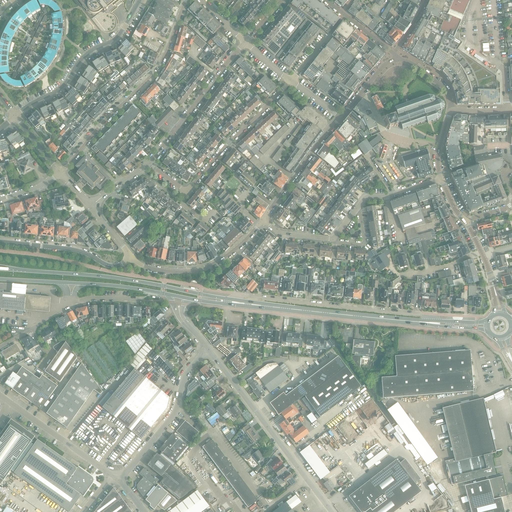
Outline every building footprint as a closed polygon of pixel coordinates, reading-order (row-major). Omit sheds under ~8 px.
[(35,0),(34,0),(30,2),(35,11),(40,9),(35,0)] [(108,8),(107,8),(101,0),(97,0),(97,1),(95,0),(78,0),(85,7),(87,9),(89,11),(92,12),(95,12),(98,12),(100,11),(103,9),(104,11),(108,8)] [(164,0),(153,0),(146,12),(155,18),(167,24),(170,19),(169,18),(172,12),(171,11),(174,5),(164,0)] [(241,0),(243,2),(251,8),(257,14),(261,9),(255,4),(251,0),(241,0)] [(251,0),(255,4),(261,9),(265,4),(259,0),(251,0)] [(328,33),(332,28),(339,17),(317,0),(291,0),(289,3),(306,17),(328,33)] [(347,11),(355,17),(362,9),(358,6),(357,7),(354,5),(358,0),(357,0),(354,0),(352,4),(352,5),(347,11)] [(388,0),(390,1),(384,12),(388,14),(389,12),(391,9),(396,1),(395,0),(388,0)] [(429,0),(427,5),(436,9),(440,11),(447,14),(451,16),(453,17),(461,20),(461,18),(463,15),(463,16),(469,1),(469,0),(429,0)] [(56,5),(51,1),(48,6),(47,6),(45,10),(48,11),(49,7),(53,9),(55,12),(61,11),(56,5)] [(31,14),(35,11),(30,2),(25,6),(31,14)] [(187,10),(191,13),(199,5),(195,2),(187,10)] [(236,3),(232,8),(237,12),(241,7),(240,6),(239,6),(236,3)] [(411,3),(407,11),(406,11),(415,16),(415,15),(419,7),(418,6),(418,7),(411,3)] [(283,11),(300,25),(306,17),(290,4),(283,11)] [(191,13),(195,17),(202,9),(199,5),(191,13)] [(427,5),(424,12),(431,15),(444,21),(450,23),(450,22),(451,20),(453,17),(451,16),(447,14),(440,11),(436,9),(427,5)] [(27,17),(31,14),(25,6),(21,10),(27,17)] [(355,17),(367,27),(372,20),(371,19),(369,17),(363,13),(365,10),(367,8),(364,6),(362,9),(355,17)] [(229,11),(228,13),(231,15),(234,17),(239,22),(245,27),(249,23),(240,15),(239,14),(240,14),(237,12),(232,8),(229,11)] [(248,12),(247,13),(253,18),(257,14),(251,8),(248,12)] [(214,20),(202,9),(195,17),(207,28),(214,20)] [(395,12),(391,9),(389,12),(391,14),(398,22),(407,28),(409,25),(410,24),(411,24),(400,18),(397,14),(399,12),(396,10),(395,12)] [(401,16),(400,18),(411,24),(411,23),(410,23),(415,16),(406,11),(407,11),(403,9),(400,15),(401,16)] [(24,21),(27,17),(21,10),(16,14),(24,21)] [(244,10),(240,15),(249,23),(253,18),(247,13),(244,10)] [(298,23),(283,11),(280,16),(294,28),(298,23)] [(152,22),(155,18),(146,12),(135,30),(135,31),(133,34),(137,36),(139,33),(145,36),(149,30),(148,29),(149,27),(152,28),(154,26),(151,24),(152,22)] [(384,20),(390,25),(393,27),(403,34),(407,28),(398,22),(391,14),(389,12),(388,14),(384,20)] [(419,22),(412,35),(419,39),(425,29),(431,32),(437,35),(442,37),(443,35),(444,32),(440,30),(444,21),(431,15),(424,12),(421,19),(419,22)] [(20,24),(24,21),(16,14),(12,18),(20,24)] [(276,21),(290,33),(294,28),(280,16),(276,21)] [(444,21),(440,30),(444,32),(454,37),(461,20),(453,17),(451,20),(450,22),(450,23),(444,21)] [(17,29),(20,24),(12,18),(9,23),(17,29)] [(372,31),(373,31),(377,25),(379,22),(374,18),(372,20),(367,27),(372,31)] [(276,57),(278,58),(308,20),(306,19),(276,57)] [(217,23),(214,20),(207,28),(210,31),(217,23)] [(272,25),(286,37),(290,33),(276,21),(272,25)] [(332,35),(333,37),(343,46),(356,31),(354,29),(355,29),(350,26),(348,25),(349,24),(345,21),(344,22),(343,21),(332,35)] [(164,37),(169,28),(161,22),(161,23),(159,22),(155,30),(156,30),(155,32),(164,37)] [(15,33),(17,29),(9,23),(6,28),(15,33)] [(220,26),(217,23),(210,31),(213,34),(220,26)] [(311,23),(308,27),(317,34),(320,30),(311,23)] [(378,26),(381,28),(387,34),(386,35),(390,38),(395,43),(399,39),(387,29),(380,23),(378,26)] [(268,30),(282,42),(286,37),(272,25),(268,30)] [(378,26),(377,25),(373,31),(377,34),(381,28),(378,26)] [(390,25),(387,29),(399,39),(401,36),(403,34),(393,27),(390,25)] [(181,26),(178,37),(185,38),(188,38),(190,30),(187,29),(188,28),(181,26)] [(308,27),(305,31),(313,38),(317,34),(308,27)] [(13,37),(15,33),(6,28),(3,33),(13,37)] [(377,34),(387,43),(392,47),(395,43),(390,38),(386,35),(387,34),(381,28),(377,34)] [(410,53),(417,58),(431,32),(425,29),(419,39),(417,43),(410,53)] [(264,34),(279,46),(282,42),(268,30),(264,34)] [(305,31),(296,42),(305,49),(313,38),(305,31)] [(361,35),(356,31),(343,46),(347,50),(354,43),(361,35)] [(417,58),(422,61),(423,62),(431,46),(431,47),(437,35),(431,32),(417,58)] [(440,43),(430,65),(442,73),(443,75),(445,76),(446,78),(450,84),(451,86),(452,88),(452,89),(455,96),(456,105),(461,105),(461,104),(468,104),(474,104),(474,105),(479,105),(479,89),(499,89),(499,83),(496,81),(496,77),(490,73),(457,49),(459,47),(462,43),(454,37),(444,32),(443,35),(442,37),(440,42),(440,43)] [(11,42),(13,37),(3,33),(1,39),(11,42)] [(213,41),(216,44),(221,38),(217,34),(213,38),(212,37),(207,43),(210,45),(213,41)] [(275,46),(276,44),(264,34),(260,39),(261,40),(271,48),(273,45),(275,46)] [(368,40),(361,35),(354,43),(361,49),(368,40)] [(412,35),(403,49),(410,53),(417,43),(419,39),(412,35)] [(431,46),(423,62),(429,66),(430,65),(440,43),(440,42),(442,37),(437,35),(431,47),(431,46)] [(370,71),(355,58),(347,50),(343,46),(333,37),(326,47),(350,65),(347,69),(352,73),(362,81),(370,71)] [(214,52),(216,53),(226,43),(221,38),(216,44),(219,46),(218,47),(219,47),(214,52)] [(13,43),(11,42),(1,39),(0,42),(0,44),(12,48),(13,43)] [(59,48),(61,42),(51,39),(50,44),(59,48)] [(121,44),(122,45),(129,52),(130,52),(133,49),(125,40),(121,44)] [(281,48),(279,46),(276,44),(275,46),(273,45),(271,48),(261,40),(261,41),(261,42),(261,43),(262,44),(275,56),(281,48)] [(372,43),(368,40),(361,49),(367,55),(369,53),(375,46),(372,43)] [(297,59),(305,49),(296,42),(288,52),(297,59)] [(230,47),(226,43),(216,53),(218,55),(221,51),(220,51),(222,49),(225,52),(230,47)] [(374,67),(379,61),(369,53),(367,55),(361,49),(354,43),(347,50),(355,58),(356,57),(357,57),(359,55),(360,55),(374,67)] [(12,48),(0,44),(0,50),(8,52),(11,52),(12,48)] [(50,44),(48,49),(57,53),(59,48),(50,44)] [(131,54),(130,52),(129,52),(122,45),(118,49),(127,58),(131,54)] [(384,53),(375,46),(369,53),(379,61),(384,55),(384,53)] [(330,57),(336,61),(339,64),(336,67),(339,69),(333,76),(337,80),(353,92),(361,81),(362,81),(352,73),(347,69),(350,65),(326,47),(321,53),(314,62),(322,68),(330,57)] [(54,58),(57,53),(48,49),(45,53),(54,58)] [(116,50),(111,52),(115,62),(116,64),(121,61),(116,50)] [(110,64),(115,62),(111,52),(110,51),(105,53),(110,64)] [(151,51),(148,56),(149,56),(158,61),(160,56),(151,51)] [(207,57),(210,59),(216,63),(220,59),(211,52),(207,57)] [(288,52),(285,57),(293,64),(297,59),(288,52)] [(51,63),(54,58),(45,53),(43,58),(51,63)] [(172,54),(170,58),(180,64),(183,59),(172,54)] [(370,71),(374,67),(360,55),(359,55),(357,57),(356,57),(355,58),(370,71)] [(158,61),(149,56),(147,61),(148,61),(147,62),(148,63),(155,66),(158,61)] [(102,57),(98,60),(97,60),(103,69),(104,70),(109,67),(102,57)] [(138,57),(136,59),(131,64),(133,66),(141,58),(138,57)] [(236,63),(239,66),(245,61),(241,57),(232,66),(233,68),(236,65),(236,64),(236,63)] [(290,68),(293,64),(285,57),(281,61),(290,68)] [(48,68),(51,63),(43,58),(40,62),(48,68)] [(99,72),(103,69),(97,60),(98,60),(97,58),(92,62),(99,72)] [(179,67),(180,64),(170,58),(167,63),(176,67),(178,68),(178,67),(179,67)] [(212,68),(216,63),(210,59),(206,64),(212,68)] [(238,72),(239,73),(248,64),(245,61),(239,66),(242,69),(241,69),(238,72)] [(44,73),(48,68),(40,62),(37,66),(44,73)] [(302,76),(316,87),(318,84),(318,83),(322,78),(335,89),(337,90),(338,91),(348,99),(353,92),(337,80),(333,76),(322,68),(314,62),(302,76)] [(176,68),(176,67),(167,63),(165,67),(171,71),(173,73),(176,68)] [(138,70),(138,71),(143,77),(151,70),(146,64),(142,67),(141,66),(137,69),(138,70)] [(244,70),(247,73),(252,68),(248,64),(239,73),(241,75),(243,73),(242,72),(244,70)] [(40,77),(44,73),(37,66),(33,69),(40,77)] [(84,70),(85,71),(86,71),(94,78),(94,77),(97,73),(87,66),(84,70)] [(201,67),(197,72),(203,77),(205,74),(206,75),(208,72),(207,72),(207,71),(205,70),(206,69),(202,66),(201,67)] [(244,80),(246,82),(256,71),(252,68),(247,73),(249,75),(245,79),(244,80)] [(35,81),(40,77),(33,69),(29,72),(35,81)] [(164,69),(161,73),(167,77),(169,79),(172,75),(170,73),(164,69)] [(136,70),(132,73),(139,80),(143,77),(138,71),(136,70)] [(96,79),(94,77),(94,78),(86,71),(85,71),(82,76),(92,83),(96,79)] [(260,75),(256,71),(246,82),(247,83),(252,78),(254,81),(260,75)] [(30,84),(35,81),(29,72),(25,75),(30,84)] [(197,72),(194,76),(200,81),(203,77),(197,72)] [(231,72),(227,77),(233,82),(235,83),(238,86),(239,84),(236,81),(238,78),(231,72)] [(132,73),(129,76),(135,84),(139,80),(132,73)] [(169,79),(167,77),(161,73),(158,77),(164,81),(166,79),(166,80),(168,81),(170,79),(169,79)] [(0,76),(4,81),(10,85),(12,80),(13,80),(15,77),(13,75),(11,80),(8,77),(6,74),(0,75),(0,76)] [(25,87),(30,84),(25,75),(20,78),(25,87)] [(257,84),(261,88),(268,80),(263,75),(252,86),(253,88),(257,84)] [(135,84),(129,76),(128,76),(124,79),(131,87),(135,84)] [(188,79),(190,81),(196,86),(200,81),(194,76),(191,79),(189,78),(186,76),(185,77),(188,79)] [(76,82),(78,83),(78,82),(86,88),(89,84),(79,77),(76,82)] [(164,81),(158,77),(155,82),(163,87),(166,82),(164,81)] [(224,81),(223,82),(229,87),(233,82),(227,77),(225,79),(223,81),(224,81)] [(316,87),(332,98),(342,106),(348,99),(338,91),(335,89),(322,78),(318,83),(318,84),(316,87)] [(261,88),(264,91),(272,84),(268,80),(261,88)] [(190,81),(186,86),(193,91),(196,86),(190,81)] [(88,89),(86,88),(78,82),(78,83),(75,87),(85,94),(88,89)] [(121,82),(117,86),(123,93),(128,90),(121,82)] [(223,82),(220,87),(226,91),(228,93),(231,95),(232,93),(230,91),(228,89),(229,87),(223,82)] [(154,84),(150,88),(156,94),(158,92),(161,95),(163,93),(154,84)] [(269,96),(277,88),(272,84),(264,91),(269,96)] [(183,90),(183,91),(189,95),(193,91),(186,86),(185,88),(182,86),(182,87),(179,85),(178,87),(180,89),(181,89),(183,90)] [(113,89),(119,97),(123,93),(117,86),(113,89)] [(230,97),(231,95),(228,93),(226,91),(220,87),(216,91),(222,96),(224,93),(227,95),(230,97)] [(67,92),(69,93),(76,100),(80,97),(72,88),(67,92)] [(159,96),(156,94),(150,88),(146,91),(154,99),(156,100),(156,99),(159,96)] [(113,89),(109,93),(115,100),(119,97),(113,89)] [(499,89),(479,89),(479,105),(499,105),(499,89)] [(154,102),(156,100),(154,99),(146,91),(143,95),(150,101),(151,99),(152,100),(154,102)] [(183,91),(179,95),(185,100),(189,95),(183,91)] [(219,101),(221,103),(224,105),(225,103),(223,101),(223,100),(222,99),(223,97),(222,96),(216,91),(212,96),(219,101)] [(175,100),(182,105),(185,100),(179,95),(174,92),(173,93),(178,97),(175,100)] [(77,102),(76,100),(69,93),(65,97),(73,106),(77,102)] [(111,104),(115,100),(109,93),(105,96),(111,104)] [(413,101),(408,102),(407,99),(404,101),(405,104),(400,105),(399,105),(395,107),(395,106),(394,107),(397,115),(394,116),(394,115),(386,118),(385,118),(384,119),(384,120),(385,120),(387,126),(387,127),(387,128),(387,127),(387,128),(388,128),(389,128),(389,127),(393,126),(395,127),(396,127),(396,125),(397,125),(396,124),(400,123),(402,128),(401,128),(401,129),(402,129),(403,130),(403,129),(407,127),(408,128),(408,127),(412,126),(413,126),(412,125),(416,124),(416,125),(417,125),(417,124),(420,123),(421,123),(422,123),(421,122),(427,120),(427,121),(426,122),(427,122),(427,123),(428,123),(428,122),(432,121),(433,121),(433,120),(437,119),(437,120),(438,119),(437,119),(440,115),(439,111),(437,111),(437,110),(440,109),(440,110),(441,110),(441,109),(443,108),(443,107),(443,105),(444,105),(443,105),(443,103),(443,102),(442,102),(441,101),(441,100),(440,100),(440,101),(438,101),(438,100),(437,100),(437,101),(434,102),(435,100),(433,96),(429,95),(428,94),(428,95),(424,97),(424,96),(423,96),(424,97),(420,98),(419,97),(419,98),(419,99),(414,100),(413,99),(412,100),(413,101)] [(152,103),(150,101),(143,95),(140,98),(141,99),(139,101),(147,108),(152,103)] [(162,99),(165,103),(169,106),(174,111),(178,106),(166,95),(164,97),(162,99)] [(248,96),(247,98),(256,108),(260,104),(259,102),(261,100),(257,95),(254,97),(255,98),(252,101),(248,96)] [(381,109),(383,107),(377,95),(372,98),(379,112),(382,111),(381,109)] [(212,96),(209,101),(215,106),(219,101),(212,96)] [(287,121),(298,109),(284,96),(277,103),(289,115),(285,119),(287,121)] [(103,97),(99,101),(106,109),(110,104),(103,97)] [(63,98),(58,101),(63,110),(64,112),(69,109),(63,98)] [(249,104),(246,106),(251,112),(256,108),(247,98),(245,99),(249,104)] [(58,113),(63,110),(58,101),(57,99),(52,102),(58,113)] [(368,130),(375,127),(376,131),(379,129),(370,110),(369,105),(362,99),(360,101),(353,110),(363,118),(368,129),(368,130)] [(99,101),(95,105),(102,112),(106,109),(99,101)] [(209,101),(205,106),(211,110),(214,112),(215,110),(213,108),(215,106),(209,101)] [(238,103),(237,105),(247,116),(251,112),(246,106),(244,108),(242,106),(241,106),(238,103)] [(51,105),(46,107),(50,117),(51,119),(56,116),(51,105)] [(91,110),(92,110),(98,116),(102,112),(95,105),(91,108),(92,109),(91,110)] [(240,112),(237,114),(242,120),(247,116),(237,105),(235,106),(238,109),(238,110),(240,112)] [(45,106),(40,108),(45,119),(50,117),(46,107),(45,106)] [(126,112),(126,113),(134,121),(137,117),(141,112),(138,109),(137,110),(133,107),(132,106),(128,110),(130,111),(127,114),(126,112)] [(214,112),(211,110),(205,106),(201,110),(208,115),(210,117),(214,112)] [(309,122),(311,123),(323,132),(328,125),(327,121),(309,107),(305,108),(301,112),(299,110),(289,120),(288,122),(290,124),(298,116),(303,120),(301,124),(303,126),(306,122),(308,124),(309,122)] [(95,120),(98,116),(92,110),(88,114),(95,120)] [(31,114),(32,116),(39,124),(43,120),(36,111),(31,114)] [(352,111),(348,117),(356,123),(357,125),(358,125),(364,130),(366,128),(362,120),(358,117),(352,111)] [(231,112),(229,114),(238,124),(242,120),(237,114),(235,116),(233,114),(233,115),(231,112)] [(273,112),(268,116),(277,126),(279,124),(275,120),(278,117),(273,112)] [(119,119),(128,127),(131,124),(131,123),(133,120),(134,121),(126,113),(122,116),(123,117),(121,120),(119,119)] [(83,118),(84,120),(90,125),(94,121),(86,114),(83,118)] [(199,114),(195,118),(201,123),(205,118),(199,114)] [(231,120),(228,122),(233,128),(238,124),(229,114),(227,115),(229,117),(229,118),(231,120)] [(450,126),(454,127),(452,133),(454,134),(459,134),(462,134),(463,134),(463,132),(468,133),(468,124),(466,122),(467,116),(457,115),(453,117),(453,119),(452,120),(450,126)] [(40,125),(39,124),(32,116),(28,119),(36,129),(40,125)] [(276,127),(277,126),(268,116),(264,120),(269,125),(272,123),(276,127)] [(468,116),(467,121),(469,121),(469,126),(471,126),(470,143),(476,144),(477,125),(480,125),(480,128),(485,128),(484,116),(474,117),(474,116),(468,116)] [(348,117),(345,120),(358,132),(359,133),(363,138),(366,136),(363,133),(362,131),(358,127),(357,127),(354,125),(356,123),(348,117)] [(79,122),(76,120),(74,118),(70,122),(73,124),(74,122),(79,126),(77,128),(83,134),(87,129),(81,124),(79,122)] [(81,120),(79,122),(81,124),(87,129),(90,125),(84,120),(83,118),(81,120)] [(208,128),(206,127),(204,125),(201,123),(195,118),(192,123),(198,128),(200,125),(207,130),(208,128)] [(113,125),(113,126),(122,134),(125,130),(124,130),(127,127),(128,127),(119,119),(116,123),(117,124),(114,127),(113,125)] [(222,120),(220,122),(229,132),(233,128),(228,122),(226,125),(222,120)] [(264,120),(260,124),(264,129),(269,125),(264,120)] [(338,128),(337,130),(347,141),(352,135),(353,137),(354,136),(358,132),(345,120),(341,125),(341,126),(340,127),(340,126),(338,128)] [(224,136),(229,132),(220,122),(218,123),(222,128),(220,130),(218,128),(217,128),(215,130),(220,135),(222,133),(224,136)] [(192,123),(188,128),(194,133),(198,128),(192,123)] [(305,131),(303,135),(314,143),(323,132),(311,123),(309,126),(308,126),(307,126),(304,130),(304,131),(305,131)] [(266,131),(264,129),(260,124),(255,128),(262,136),(265,133),(267,136),(268,134),(266,131)] [(107,132),(115,140),(119,137),(118,136),(121,133),(121,134),(122,134),(113,126),(110,129),(111,130),(108,133),(107,132)] [(448,134),(445,146),(446,152),(446,154),(449,164),(450,169),(458,166),(459,168),(462,167),(461,165),(458,153),(457,147),(458,144),(459,144),(459,143),(463,144),(463,143),(468,143),(469,134),(468,134),(463,134),(462,134),(459,134),(454,134),(452,133),(454,127),(450,126),(448,134)] [(149,128),(148,129),(155,137),(160,132),(154,127),(151,130),(149,128)] [(80,138),(83,134),(77,128),(76,129),(75,128),(72,131),(80,138)] [(188,128),(184,133),(190,138),(194,133),(188,128)] [(259,138),(262,136),(255,128),(251,133),(260,142),(261,141),(259,138)] [(143,134),(144,134),(151,141),(155,137),(148,129),(143,134)] [(219,136),(220,135),(215,130),(214,131),(213,132),(216,135),(212,139),(218,144),(222,139),(219,136)] [(333,134),(332,135),(342,146),(343,145),(347,149),(351,145),(347,141),(337,130),(336,130),(333,134)] [(16,132),(12,135),(18,144),(19,145),(24,142),(16,132)] [(71,132),(68,136),(70,137),(75,142),(79,138),(71,132)] [(101,138),(101,139),(109,147),(112,143),(114,140),(115,140),(107,132),(104,136),(105,137),(102,139),(101,138)] [(188,140),(190,138),(184,133),(181,137),(192,146),(193,144),(188,140)] [(258,144),(255,146),(258,150),(263,145),(261,144),(260,142),(251,133),(246,137),(251,142),(254,139),(258,144)] [(14,147),(18,144),(12,135),(11,134),(6,137),(14,147)] [(144,137),(141,140),(147,145),(151,141),(144,134),(142,136),(144,137)] [(212,139),(210,137),(208,135),(206,137),(209,139),(209,140),(210,141),(208,144),(214,148),(218,144),(212,139)] [(294,146),(297,148),(305,154),(306,154),(314,143),(303,135),(294,146)] [(332,135),(323,145),(323,146),(324,145),(330,149),(334,145),(339,151),(343,148),(342,146),(332,135)] [(68,136),(65,140),(66,141),(66,142),(72,147),(75,142),(70,137),(68,136)] [(372,146),(381,140),(378,136),(370,143),(372,146)] [(190,148),(192,146),(181,137),(177,142),(183,147),(185,144),(190,148)] [(248,144),(251,142),(246,137),(242,141),(255,155),(259,150),(258,150),(255,146),(252,148),(248,144)] [(109,147),(101,139),(97,142),(98,143),(96,146),(95,145),(91,149),(96,153),(99,150),(103,153),(106,150),(106,149),(108,146),(109,147)] [(364,155),(373,149),(366,139),(357,145),(364,155)] [(5,140),(0,140),(0,142),(2,151),(3,153),(8,151),(5,140)] [(68,151),(72,147),(66,142),(66,141),(65,140),(61,144),(68,151)] [(137,141),(135,142),(143,150),(147,145),(141,140),(139,142),(137,141)] [(288,148),(291,143),(288,141),(286,140),(283,145),(288,148)] [(253,156),(255,155),(242,141),(237,145),(239,147),(237,149),(242,154),(244,152),(242,150),(245,147),(253,156)] [(135,146),(133,148),(139,154),(143,150),(135,142),(134,144),(135,146)] [(179,152),(183,147),(177,142),(173,147),(179,152)] [(201,143),(200,144),(210,153),(214,148),(208,144),(206,146),(201,142),(201,143)] [(60,160),(66,154),(62,150),(61,150),(60,149),(58,152),(57,150),(58,149),(52,143),(48,147),(55,154),(54,154),(57,156),(56,157),(60,160)] [(201,148),(199,151),(206,157),(210,153),(200,144),(198,146),(201,148)] [(323,146),(317,154),(323,160),(334,169),(339,163),(330,152),(331,151),(324,145),(323,146)] [(473,166),(463,169),(463,170),(461,171),(461,170),(451,173),(457,188),(462,199),(468,211),(476,207),(478,207),(483,206),(487,205),(499,201),(500,201),(506,198),(501,185),(502,185),(504,184),(501,176),(500,176),(499,172),(495,171),(496,171),(498,170),(499,169),(500,168),(501,166),(502,163),(501,161),(502,161),(502,159),(501,156),(500,155),(492,157),(491,154),(487,155),(487,153),(487,152),(486,152),(485,145),(473,148),(474,155),(475,160),(476,165),(473,166)] [(133,148),(129,153),(134,158),(139,154),(133,148)] [(297,148),(293,153),(302,159),(303,157),(304,157),(305,155),(305,154),(297,148)] [(233,149),(229,153),(236,159),(239,154),(233,149)] [(359,149),(351,155),(354,160),(362,153),(359,149)] [(415,153),(402,158),(406,169),(415,166),(419,179),(433,174),(428,161),(431,160),(427,149),(420,152),(420,151),(415,153)] [(126,155),(124,157),(130,163),(134,158),(129,153),(128,153),(127,151),(124,153),(126,155)] [(193,152),(192,153),(202,162),(206,157),(199,151),(196,154),(193,151),(193,152)] [(29,152),(16,158),(18,161),(24,158),(30,155),(29,152)] [(198,167),(202,162),(192,153),(190,155),(190,156),(195,159),(193,162),(198,167)] [(229,153),(226,157),(232,163),(236,159),(229,153)] [(290,158),(298,164),(299,163),(300,161),(302,159),(293,153),(290,158)] [(280,158),(276,154),(272,159),(277,162),(280,158)] [(30,163),(33,162),(30,155),(24,158),(26,161),(20,165),(20,167),(18,168),(20,172),(22,170),(24,174),(33,169),(30,163)] [(100,189),(110,179),(86,156),(76,166),(80,170),(76,174),(82,179),(83,178),(88,182),(87,184),(92,189),(96,185),(100,189)] [(162,163),(167,167),(173,160),(168,156),(162,163)] [(315,156),(309,164),(313,167),(315,164),(319,167),(321,169),(325,164),(315,156)] [(120,158),(118,160),(126,167),(130,163),(124,157),(122,159),(120,158)] [(229,167),(232,163),(226,157),(222,161),(229,167)] [(290,158),(286,162),(295,169),(299,164),(298,164),(290,158)] [(122,171),(126,167),(118,160),(118,159),(116,161),(116,162),(114,164),(122,171)] [(175,161),(173,160),(167,167),(172,170),(177,164),(174,162),(175,161)] [(295,169),(286,162),(283,167),(291,174),(295,169)] [(172,170),(177,174),(182,168),(177,164),(172,170)] [(220,164),(216,169),(221,174),(225,169),(220,164)] [(316,171),(319,167),(315,164),(313,167),(309,164),(306,168),(311,172),(317,176),(319,173),(316,171)] [(236,172),(240,175),(244,172),(246,170),(242,166),(236,172)] [(367,169),(367,170),(372,177),(376,175),(371,167),(370,167),(370,166),(368,166),(367,167),(367,169)] [(177,174),(182,177),(187,171),(182,168),(177,174)] [(304,170),(300,176),(313,185),(314,186),(316,183),(318,181),(317,180),(309,174),(311,172),(306,168),(304,170)] [(216,169),(212,174),(217,178),(221,174),(216,169)] [(362,169),(358,172),(365,183),(369,180),(363,172),(363,171),(362,169)] [(363,170),(363,171),(363,172),(369,180),(372,177),(367,170),(366,169),(365,169),(363,170)] [(274,172),(272,171),(271,173),(274,176),(274,175),(275,175),(275,176),(278,178),(277,179),(284,184),(289,179),(276,170),(274,172)] [(192,175),(187,171),(182,177),(187,181),(192,175)] [(238,178),(243,182),(248,175),(244,172),(240,175),(238,178)] [(319,173),(317,176),(319,178),(323,181),(326,177),(320,172),(319,173)] [(361,185),(365,183),(358,172),(353,176),(355,177),(355,178),(356,178),(361,185)] [(281,189),(284,184),(277,179),(278,178),(275,176),(275,175),(274,175),(274,176),(271,173),(269,176),(272,178),(272,179),(274,180),(272,182),(274,183),(273,184),(281,189)] [(215,181),(217,178),(212,174),(208,178),(218,187),(220,185),(215,181)] [(243,182),(247,185),(252,179),(248,175),(243,182)] [(310,189),(313,185),(300,176),(294,184),(307,195),(311,190),(310,189)] [(4,177),(1,178),(4,190),(7,189),(7,188),(10,188),(7,178),(5,178),(4,177)] [(358,188),(359,187),(361,185),(356,178),(355,178),(355,177),(350,182),(358,188)] [(216,189),(218,187),(208,178),(204,183),(209,187),(212,185),(216,189)] [(318,181),(316,183),(318,185),(316,187),(326,195),(335,184),(330,180),(327,185),(323,181),(319,178),(317,180),(318,181)] [(140,180),(138,182),(143,190),(146,193),(148,196),(149,194),(145,188),(147,185),(150,189),(151,189),(153,187),(153,184),(147,179),(144,180),(143,179),(142,179),(140,180)] [(256,183),(252,179),(247,185),(251,189),(253,187),(254,185),(256,183)] [(268,196),(274,188),(266,181),(262,186),(260,184),(257,187),(260,189),(268,196)] [(357,189),(359,190),(361,189),(359,187),(358,188),(350,182),(349,181),(348,181),(347,181),(346,183),(346,184),(355,191),(357,189)] [(141,191),(143,190),(138,182),(136,184),(135,183),(133,185),(138,192),(141,190),(141,191)] [(343,188),(345,189),(352,195),(353,194),(355,191),(346,184),(345,185),(344,186),(343,187),(343,188)] [(138,193),(138,192),(133,185),(131,187),(130,187),(128,188),(128,189),(127,189),(129,192),(127,193),(130,199),(138,193)] [(199,190),(204,194),(207,196),(209,198),(211,197),(206,193),(208,190),(203,185),(199,190)] [(431,199),(439,196),(435,185),(415,192),(419,203),(422,202),(423,204),(428,202),(427,200),(431,199)] [(149,197),(154,200),(160,192),(157,190),(158,190),(155,188),(149,197)] [(296,188),(292,192),(298,197),(300,199),(302,201),(305,197),(301,194),(302,193),(296,188)] [(217,195),(221,199),(227,193),(223,189),(217,195)] [(345,189),(342,193),(350,199),(352,196),(354,197),(355,196),(353,194),(352,195),(345,189)] [(199,190),(195,194),(200,199),(204,194),(199,190)] [(160,192),(154,200),(158,204),(164,196),(162,194),(163,194),(160,192)] [(303,202),(302,201),(300,199),(298,197),(292,192),(291,194),(292,194),(289,198),(296,204),(300,206),(303,202)] [(340,192),(338,195),(347,202),(348,201),(350,199),(342,193),(341,192),(340,192)] [(402,230),(405,230),(414,227),(425,224),(431,223),(437,221),(435,215),(430,217),(423,219),(414,192),(392,200),(390,203),(394,214),(397,215),(402,230)] [(57,209),(68,206),(69,204),(69,202),(68,201),(67,201),(66,201),(64,193),(54,195),(57,209)] [(231,197),(227,193),(221,199),(225,203),(229,198),(231,197)] [(198,202),(200,199),(195,194),(191,199),(203,209),(204,207),(198,202)] [(318,203),(320,205),(327,196),(326,195),(325,195),(318,203)] [(346,203),(348,205),(349,203),(348,201),(347,202),(338,195),(336,198),(336,199),(344,206),(346,203)] [(167,197),(164,196),(158,204),(159,204),(158,205),(163,208),(165,206),(169,199),(169,198),(167,197)] [(431,199),(432,204),(442,201),(440,196),(439,196),(431,199)] [(266,210),(269,205),(257,197),(255,199),(254,199),(252,201),(253,202),(250,204),(253,207),(256,203),(259,205),(253,213),(256,215),(260,218),(266,210)] [(34,198),(30,199),(33,209),(39,207),(37,198),(34,199),(34,198)] [(223,204),(227,208),(233,202),(229,198),(225,203),(223,204)] [(294,207),(296,204),(289,198),(283,206),(284,207),(289,211),(290,208),(293,211),(295,208),(294,207)] [(28,212),(28,210),(33,209),(30,199),(27,199),(28,200),(25,201),(25,202),(23,203),(26,213),(28,212)] [(130,204),(131,200),(124,199),(123,202),(120,201),(118,208),(122,208),(120,215),(118,214),(117,217),(121,221),(125,217),(123,216),(124,213),(127,213),(129,207),(126,206),(127,203),(130,204)] [(170,200),(169,199),(165,206),(168,208),(165,211),(162,215),(164,216),(174,203),(172,201),(170,199),(170,200)] [(201,210),(203,209),(191,199),(187,204),(193,208),(195,205),(201,210)] [(345,206),(344,206),(336,199),(336,200),(333,203),(342,210),(343,209),(345,206)] [(432,204),(434,210),(444,206),(442,201),(432,204)] [(18,202),(15,203),(18,213),(24,211),(21,202),(19,203),(18,202)] [(227,208),(231,212),(237,206),(233,202),(227,208)] [(6,212),(8,219),(12,219),(14,219),(12,215),(18,213),(15,203),(12,204),(12,205),(10,206),(11,211),(6,212)] [(177,205),(174,203),(164,216),(167,218),(170,213),(175,217),(179,212),(177,210),(179,207),(179,206),(177,204),(177,205)] [(333,203),(330,207),(340,214),(342,211),(344,212),(345,211),(343,209),(342,210),(333,203)] [(241,209),(237,206),(231,212),(235,215),(241,209)] [(434,212),(435,215),(437,221),(443,219),(450,216),(445,206),(444,206),(434,210),(433,210),(434,212)] [(293,214),(289,211),(284,207),(283,209),(281,208),(277,213),(285,219),(289,215),(291,216),(293,214)] [(328,210),(329,211),(337,217),(338,216),(340,214),(330,207),(328,210)] [(147,220),(151,216),(145,210),(141,213),(147,220)] [(312,216),(308,212),(305,210),(299,218),(306,224),(312,216)] [(329,211),(327,215),(334,221),(336,218),(338,220),(340,218),(338,216),(337,217),(329,211)] [(178,219),(182,222),(187,216),(183,212),(178,219)] [(87,219),(88,218),(86,216),(85,216),(82,213),(75,219),(76,220),(77,219),(82,225),(88,220),(87,219)] [(282,224),(285,219),(277,213),(274,218),(275,219),(273,221),(281,228),(283,225),(282,224)] [(327,215),(324,219),(331,224),(332,223),(334,221),(327,215)] [(124,236),(137,225),(130,216),(116,228),(124,236)] [(182,222),(186,226),(191,219),(187,216),(182,222)] [(443,219),(446,227),(454,224),(450,217),(450,216),(443,219)] [(72,227),(74,225),(73,223),(72,221),(74,220),(72,217),(65,222),(69,224),(72,227)] [(8,219),(1,218),(1,221),(1,222),(0,228),(1,228),(1,230),(2,230),(2,231),(3,232),(5,231),(6,231),(6,227),(8,226),(8,224),(11,224),(12,220),(12,219),(8,219)] [(21,224),(24,224),(24,219),(18,219),(14,219),(12,219),(12,220),(11,224),(11,228),(14,228),(14,232),(15,232),(16,233),(18,233),(18,232),(19,232),(19,229),(21,228),(21,224)] [(186,226),(190,229),(195,224),(195,223),(191,219),(186,226)] [(246,219),(242,223),(248,229),(252,225),(246,219)] [(331,225),(333,227),(334,225),(332,223),(331,224),(324,219),(321,222),(329,228),(331,225)] [(46,236),(47,236),(48,226),(45,226),(45,225),(44,225),(44,221),(42,221),(40,221),(39,227),(41,227),(40,235),(43,235),(44,236),(46,236)] [(89,221),(76,232),(78,234),(83,240),(87,236),(84,233),(93,225),(89,221)] [(320,221),(317,224),(326,231),(327,230),(329,228),(321,222),(320,221)] [(200,222),(197,226),(195,224),(190,229),(190,230),(192,232),(195,228),(200,232),(205,225),(200,222)] [(498,227),(497,223),(495,224),(494,223),(491,223),(490,222),(477,224),(478,230),(498,227)] [(244,233),(248,229),(242,223),(238,227),(244,233)] [(325,232),(327,234),(329,232),(327,230),(326,231),(317,224),(314,228),(323,235),(325,232)] [(446,227),(448,232),(453,231),(457,229),(454,224),(446,227)] [(209,229),(205,225),(200,232),(204,235),(209,229)] [(126,239),(129,242),(130,243),(144,231),(146,234),(151,230),(147,227),(144,230),(141,226),(126,239)] [(230,233),(229,234),(235,241),(242,236),(235,228),(231,232),(228,228),(227,229),(226,230),(230,233)] [(493,237),(496,237),(494,232),(492,232),(491,228),(481,230),(483,236),(485,235),(485,239),(493,237)] [(90,239),(92,242),(93,243),(100,237),(94,230),(88,235),(91,238),(90,238),(90,239)] [(445,241),(450,239),(450,238),(452,238),(460,235),(458,230),(454,232),(453,231),(448,232),(442,235),(443,237),(444,237),(445,241)] [(265,233),(262,237),(270,243),(273,239),(274,240),(276,238),(269,232),(267,234),(265,233)] [(418,235),(416,233),(406,236),(408,241),(412,240),(413,244),(418,243),(420,242),(418,235)] [(86,244),(83,240),(78,234),(77,239),(77,242),(86,244)] [(229,247),(235,241),(229,234),(222,240),(229,247)] [(225,252),(229,247),(222,240),(220,237),(217,235),(213,239),(217,244),(214,247),(218,250),(221,247),(225,252)] [(452,240),(454,243),(463,239),(460,235),(452,238),(450,238),(450,239),(450,240),(452,240)] [(94,244),(98,248),(107,241),(106,241),(106,240),(105,238),(104,238),(103,236),(94,244)] [(165,239),(160,259),(162,260),(162,261),(163,261),(164,260),(165,260),(167,250),(168,246),(167,244),(168,241),(169,242),(170,237),(166,236),(165,239)] [(267,247),(270,243),(262,237),(259,240),(266,246),(267,247)] [(159,259),(160,259),(165,239),(163,238),(161,249),(159,248),(156,258),(157,259),(158,260),(159,259)] [(448,251),(448,253),(454,251),(454,252),(458,250),(459,251),(461,250),(460,247),(461,247),(460,246),(465,244),(463,239),(454,243),(453,243),(439,248),(440,252),(444,251),(444,250),(445,250),(444,250),(448,248),(449,250),(448,251)] [(139,252),(145,246),(139,240),(133,246),(132,247),(134,249),(136,249),(139,252)] [(263,249),(266,246),(259,240),(256,244),(263,250),(263,249)] [(424,253),(426,259),(430,258),(426,246),(430,245),(429,240),(427,240),(423,241),(421,242),(424,253)] [(109,244),(107,241),(98,248),(98,249),(113,250),(114,249),(114,248),(113,248),(112,247),(109,244)] [(421,254),(424,253),(421,242),(420,242),(418,243),(420,251),(416,252),(417,256),(414,257),(416,267),(424,265),(421,254)] [(285,248),(282,248),(282,250),(281,252),(278,250),(270,260),(275,261),(280,254),(285,255),(285,253),(290,254),(291,243),(286,243),(285,248)] [(297,244),(291,243),(290,254),(296,254),(296,255),(299,256),(300,246),(297,246),(297,244)] [(264,250),(263,249),(263,250),(256,244),(253,248),(261,254),(264,250)] [(303,246),(300,246),(299,256),(302,256),(302,254),(308,254),(309,244),(303,244),(303,246)] [(314,245),(309,244),(308,254),(313,255),(313,257),(316,257),(317,248),(314,248),(314,245)] [(469,253),(465,244),(460,246),(461,247),(460,247),(461,250),(459,251),(458,250),(454,252),(454,251),(448,253),(449,254),(450,253),(451,257),(456,255),(458,255),(459,258),(460,258),(463,257),(469,253)] [(215,259),(212,254),(209,249),(208,247),(206,245),(205,246),(208,252),(206,254),(210,261),(215,259)] [(320,248),(317,248),(316,257),(319,258),(319,257),(324,257),(325,247),(320,246),(320,248)] [(386,256),(391,253),(389,246),(375,255),(377,257),(373,260),(374,262),(372,263),(375,269),(378,267),(380,271),(382,269),(382,270),(384,269),(384,268),(388,265),(388,266),(388,260),(386,256)] [(405,255),(408,254),(406,246),(400,247),(402,253),(400,253),(401,257),(397,257),(400,268),(408,266),(405,255)] [(331,248),(325,247),(324,257),(330,258),(330,259),(333,259),(334,250),(331,249),(331,248)] [(155,258),(157,249),(150,248),(149,249),(147,248),(146,252),(149,252),(148,255),(150,256),(150,257),(155,258)] [(176,249),(173,249),(170,248),(169,251),(168,260),(168,261),(169,262),(171,262),(172,261),(174,261),(176,249)] [(184,248),(177,248),(176,262),(179,262),(180,263),(182,263),(183,262),(184,262),(184,253),(184,248)] [(187,253),(184,253),(184,262),(188,262),(189,263),(190,263),(191,262),(196,262),(196,248),(193,248),(192,248),(191,253),(187,253)] [(253,248),(250,252),(258,258),(261,254),(253,248)] [(341,261),(342,259),(343,249),(337,248),(337,250),(334,250),(333,259),(336,259),(336,260),(341,261)] [(347,260),(350,261),(351,251),(348,251),(349,249),(343,249),(342,259),(347,259),(347,260)] [(354,259),(359,260),(360,249),(354,249),(354,252),(351,251),(350,261),(353,261),(354,259)] [(366,250),(360,249),(359,260),(366,260),(374,255),(371,250),(365,254),(366,250)] [(205,259),(206,259),(203,251),(197,252),(197,255),(199,261),(202,260),(203,261),(205,260),(205,259)] [(256,261),(258,258),(250,252),(247,256),(255,262),(254,263),(257,265),(259,263),(256,261)] [(506,270),(507,273),(511,272),(511,271),(511,268),(508,269),(506,260),(509,259),(508,254),(496,257),(500,271),(506,270)] [(439,257),(429,259),(431,266),(441,264),(439,257)] [(237,265),(238,266),(244,272),(244,271),(248,268),(251,271),(254,268),(244,258),(241,262),(239,262),(238,263),(238,265),(237,265)] [(462,262),(464,268),(474,266),(472,259),(462,262)] [(233,271),(232,272),(238,278),(241,274),(243,275),(244,274),(246,276),(248,275),(244,271),(244,272),(238,266),(238,267),(237,266),(236,266),(235,266),(233,268),(233,269),(232,270),(233,271)] [(262,274),(264,272),(262,270),(259,268),(257,266),(255,268),(262,274)] [(311,270),(311,276),(313,276),(314,271),(319,272),(319,269),(314,268),(311,270)] [(289,279),(289,280),(288,282),(284,281),(283,291),(284,292),(287,292),(291,292),(291,287),(294,287),(295,276),(296,270),(295,270),(292,269),(291,275),(289,279)] [(238,278),(232,272),(230,270),(225,275),(233,283),(238,279),(238,278)] [(511,275),(511,274),(511,272),(507,273),(500,275),(504,287),(511,284),(511,281),(510,276),(511,275)] [(225,276),(219,282),(220,283),(222,285),(224,283),(226,285),(231,286),(231,289),(233,289),(236,287),(234,286),(225,276)] [(307,277),(298,276),(296,292),(299,292),(299,293),(301,293),(302,293),(304,293),(305,284),(306,284),(307,277)] [(387,298),(387,293),(391,293),(392,289),(402,279),(399,276),(392,281),(392,283),(388,282),(388,289),(381,288),(380,299),(379,298),(379,302),(386,303),(386,298),(387,298)] [(260,281),(260,286),(263,287),(263,289),(270,290),(271,282),(267,281),(267,280),(267,279),(263,279),(260,278),(260,281)] [(248,290),(249,290),(255,282),(252,280),(246,288),(248,290)] [(255,282),(249,290),(252,292),(257,285),(255,282)] [(336,297),(336,296),(337,287),(336,287),(337,284),(330,283),(330,286),(329,286),(328,295),(331,296),(331,297),(336,297)] [(12,294),(25,295),(27,295),(28,285),(13,284),(12,294)] [(352,298),(353,289),(349,288),(350,284),(346,284),(344,297),(348,298),(349,299),(351,299),(352,298)] [(357,289),(353,289),(352,298),(353,298),(353,299),(355,299),(356,298),(360,299),(361,293),(364,294),(364,288),(365,286),(362,286),(358,285),(357,289)] [(460,299),(455,299),(455,307),(463,307),(463,300),(467,300),(468,286),(464,286),(464,293),(461,293),(461,295),(460,295),(460,299)] [(476,287),(468,287),(468,296),(472,296),(472,301),(473,301),(473,305),(473,307),(476,307),(476,308),(479,308),(479,307),(480,307),(480,302),(481,302),(481,298),(480,298),(480,295),(476,295),(476,287)] [(367,288),(364,288),(364,294),(367,294),(366,300),(373,301),(374,291),(367,290),(367,288)] [(436,291),(436,295),(435,294),(434,294),(433,294),(432,294),(430,294),(429,294),(429,298),(428,307),(435,308),(436,298),(436,297),(439,297),(439,291),(439,289),(438,289),(438,291),(436,291)] [(0,310),(1,310),(1,309),(17,311),(23,311),(24,311),(24,310),(25,295),(12,294),(2,293),(3,291),(0,290),(0,310)] [(405,297),(405,291),(403,290),(402,293),(400,292),(399,295),(393,294),(393,299),(394,299),(393,304),(400,304),(401,297),(403,297),(403,296),(405,297)] [(407,295),(406,304),(407,304),(407,305),(410,305),(414,305),(414,301),(416,301),(417,291),(412,291),(411,295),(407,295)] [(449,298),(446,298),(446,296),(442,296),(441,308),(449,309),(449,303),(453,303),(453,297),(453,293),(449,293),(449,297),(449,298)] [(421,306),(428,307),(429,298),(429,294),(426,294),(425,295),(422,295),(422,297),(421,306)] [(50,297),(27,295),(25,295),(24,310),(49,312),(50,297)] [(94,318),(97,317),(97,306),(91,306),(87,307),(89,313),(91,312),(91,314),(91,319),(94,319),(94,318)] [(130,324),(130,318),(130,306),(121,306),(121,317),(127,317),(127,322),(126,322),(126,324),(130,324)] [(150,320),(150,318),(150,319),(150,316),(149,316),(149,308),(146,308),(146,307),(145,306),(143,307),(143,308),(142,308),(142,316),(146,316),(146,319),(146,322),(143,324),(142,326),(143,328),(150,323),(150,320)] [(141,316),(141,307),(132,307),(132,316),(141,316)] [(84,318),(83,318),(81,309),(79,309),(78,308),(76,309),(76,310),(75,310),(78,317),(81,316),(82,319),(84,318)] [(160,310),(150,318),(150,320),(152,319),(156,322),(158,320),(161,323),(166,318),(164,315),(162,313),(163,311),(162,310),(160,310)] [(73,324),(78,321),(72,311),(70,313),(69,312),(67,313),(67,314),(73,324)] [(67,326),(72,324),(70,322),(67,316),(63,319),(62,317),(56,321),(56,322),(57,322),(61,329),(67,325),(67,326)] [(164,337),(174,327),(167,321),(160,329),(158,327),(154,332),(156,334),(159,332),(164,337)] [(218,333),(216,330),(216,329),(215,327),(215,326),(214,326),(214,322),(206,321),(205,322),(205,323),(205,324),(207,325),(210,329),(207,331),(210,334),(211,333),(214,336),(218,333)] [(222,323),(214,322),(214,326),(215,326),(215,327),(216,329),(216,330),(221,330),(222,323)] [(228,333),(227,338),(231,339),(231,341),(236,342),(237,338),(239,338),(239,333),(236,333),(237,328),(236,327),(233,326),(233,327),(229,327),(229,333),(228,333)] [(246,338),(253,339),(254,328),(251,328),(250,329),(247,328),(247,329),(242,329),(241,340),(245,341),(245,340),(246,340),(246,339),(246,338)] [(257,329),(254,328),(253,339),(259,340),(259,341),(260,342),(264,343),(265,331),(260,331),(260,330),(257,330),(257,329)] [(45,341),(56,335),(53,329),(48,332),(47,331),(41,335),(43,338),(42,338),(43,339),(45,341)] [(168,336),(174,343),(183,335),(179,330),(175,333),(174,331),(168,336)] [(267,332),(266,342),(274,343),(273,346),(273,348),(275,348),(276,348),(276,356),(277,356),(279,357),(280,355),(280,351),(281,344),(278,344),(279,332),(275,331),(275,333),(267,332)] [(135,355),(146,342),(138,332),(126,341),(125,341),(135,355)] [(285,344),(292,345),(293,333),(286,333),(286,335),(282,335),(281,344),(285,345),(285,344)] [(298,346),(302,347),(303,337),(299,336),(300,334),(293,333),(292,345),(298,345),(298,346)] [(183,335),(174,343),(172,344),(175,347),(177,346),(180,350),(182,349),(185,346),(183,344),(187,341),(183,335)] [(306,346),(313,347),(314,336),(307,335),(307,337),(303,337),(302,347),(306,347),(306,346)] [(320,336),(314,336),(313,347),(319,348),(323,349),(324,339),(320,339),(320,336)] [(33,342),(30,337),(24,340),(24,339),(22,341),(28,351),(30,354),(35,350),(37,353),(42,350),(36,340),(33,342)] [(214,347),(215,347),(220,343),(221,343),(219,339),(212,345),(214,347)] [(60,382),(77,358),(66,342),(65,342),(64,340),(54,346),(53,346),(53,347),(53,348),(53,349),(54,349),(58,352),(45,371),(60,382)] [(117,374),(122,367),(101,340),(94,344),(117,374)] [(350,356),(349,357),(359,369),(358,367),(360,365),(361,358),(360,358),(360,355),(362,356),(362,358),(368,359),(369,356),(373,356),(375,342),(364,341),(359,340),(353,340),(351,353),(351,354),(354,354),(354,355),(351,358),(350,356)] [(111,341),(106,344),(116,357),(121,354),(111,341)] [(146,343),(125,367),(131,372),(134,369),(136,370),(146,360),(144,358),(152,349),(146,343)] [(189,343),(185,346),(182,349),(180,350),(177,352),(183,360),(180,362),(183,366),(187,362),(185,359),(185,358),(186,359),(191,355),(189,352),(193,349),(189,343)] [(226,357),(231,354),(231,353),(229,351),(227,349),(226,349),(224,347),(223,347),(220,343),(215,347),(218,351),(219,350),(221,353),(222,352),(224,355),(224,354),(226,357)] [(6,359),(19,351),(17,347),(15,348),(13,345),(2,352),(6,359)] [(109,379),(115,375),(93,345),(86,349),(109,379)] [(84,348),(77,353),(102,385),(108,380),(84,348)] [(229,360),(234,366),(242,360),(237,354),(241,351),(238,348),(231,353),(231,354),(233,357),(229,360)] [(383,398),(473,391),(470,350),(394,356),(396,377),(381,378),(383,398)] [(160,353),(158,355),(164,362),(167,360),(163,355),(160,353)] [(336,373),(346,366),(338,356),(329,363),(336,373)] [(246,366),(242,360),(234,366),(238,372),(243,369),(245,372),(252,367),(249,363),(246,366)] [(82,363),(73,375),(84,382),(90,374),(82,363)] [(255,382),(250,385),(253,390),(258,398),(264,393),(259,386),(263,383),(270,392),(288,379),(279,368),(278,365),(276,363),(267,365),(255,373),(256,373),(257,376),(253,379),(255,382)] [(331,377),(336,373),(329,363),(324,367),(331,377)] [(200,370),(203,375),(209,369),(206,365),(200,370)] [(307,395),(305,397),(320,417),(361,386),(346,366),(336,373),(331,377),(327,381),(322,384),(317,388),(312,391),(307,395)] [(2,378),(0,381),(4,384),(30,402),(33,404),(41,409),(57,386),(42,375),(39,379),(22,367),(16,375),(13,372),(12,372),(2,378)] [(327,380),(331,377),(324,367),(319,370),(327,380)] [(166,408),(169,398),(136,370),(134,369),(131,372),(112,396),(102,407),(141,439),(166,408)] [(202,376),(205,379),(213,374),(209,369),(203,375),(202,376)] [(322,384),(327,380),(319,370),(314,374),(322,384)] [(102,392),(90,374),(84,382),(94,390),(100,395),(102,392)] [(216,378),(213,374),(205,379),(200,384),(205,388),(208,386),(209,388),(214,384),(212,381),(216,378)] [(317,388),(322,384),(314,374),(309,377),(317,388)] [(73,375),(69,381),(77,387),(79,388),(84,382),(73,375)] [(312,391),(317,388),(309,377),(305,381),(312,391)] [(188,385),(188,389),(190,392),(200,384),(196,379),(188,385)] [(69,381),(65,387),(73,392),(77,387),(69,381)] [(307,395),(312,391),(305,381),(300,385),(307,395)] [(90,396),(94,390),(84,382),(79,388),(90,396)] [(221,389),(220,388),(217,384),(212,388),(215,392),(213,393),(214,395),(212,397),(213,398),(216,401),(225,394),(226,393),(224,390),(223,391),(221,388),(221,389)] [(302,397),(304,395),(305,396),(307,395),(300,385),(295,388),(302,397)] [(65,387),(61,393),(71,400),(74,395),(75,394),(73,392),(65,387)] [(85,402),(90,396),(79,388),(77,387),(73,392),(75,394),(74,395),(85,402)] [(297,401),(302,397),(295,388),(290,392),(297,401)] [(108,392),(98,404),(102,407),(112,396),(108,392)] [(292,404),(297,401),(290,392),(285,395),(292,404)] [(61,393),(57,399),(67,406),(69,403),(71,400),(61,393)] [(283,393),(270,403),(278,415),(281,413),(290,406),(292,405),(285,396),(283,393)] [(79,410),(85,402),(74,395),(71,400),(69,403),(79,410)] [(57,399),(53,404),(63,412),(67,406),(57,399)] [(474,401),(442,409),(454,459),(446,461),(450,477),(449,478),(451,485),(454,484),(473,480),(473,479),(485,476),(486,480),(489,479),(487,475),(490,475),(490,476),(494,475),(492,463),(493,463),(490,454),(495,452),(482,399),(474,401)] [(387,410),(427,465),(437,458),(397,402),(387,410)] [(73,419),(79,410),(69,403),(67,406),(63,412),(73,419)] [(46,413),(56,421),(63,412),(53,404),(46,413)] [(212,413),(215,410),(208,404),(205,408),(212,413)] [(222,416),(227,413),(221,405),(216,409),(222,416)] [(228,411),(230,413),(231,414),(232,414),(235,418),(242,413),(236,406),(228,411)] [(281,413),(286,420),(289,417),(295,413),(290,406),(281,413)] [(247,422),(252,417),(247,410),(241,414),(247,422)] [(67,428),(73,419),(63,412),(56,421),(67,428)] [(207,419),(211,424),(220,417),(217,412),(207,419)] [(311,412),(306,416),(313,425),(318,421),(311,412)] [(283,430),(290,425),(293,422),(289,417),(286,420),(279,425),(283,430)] [(0,485),(35,436),(11,419),(0,434),(0,485)] [(190,443),(199,433),(185,421),(176,432),(190,443)] [(203,428),(199,425),(198,424),(194,428),(199,432),(203,428)] [(240,431),(232,440),(235,445),(244,438),(242,435),(243,435),(244,434),(245,433),(253,443),(259,438),(252,428),(250,429),(247,426),(245,424),(239,430),(240,431)] [(294,430),(290,425),(283,430),(287,435),(286,435),(293,445),(309,433),(302,424),(294,430)] [(227,426),(222,430),(225,435),(230,431),(227,426)] [(174,463),(187,446),(172,434),(159,450),(174,463)] [(93,483),(92,483),(93,481),(93,479),(93,478),(91,476),(78,467),(77,468),(37,440),(14,473),(69,511),(81,495),(83,496),(93,483)] [(202,447),(236,492),(247,508),(257,500),(251,492),(212,440),(202,447)] [(126,452),(130,455),(138,445),(134,442),(126,452)] [(368,468),(388,454),(384,449),(365,463),(368,468)] [(257,463),(263,458),(258,451),(254,453),(252,450),(246,454),(249,458),(252,456),(257,463)] [(147,465),(161,476),(163,478),(159,482),(179,499),(194,488),(189,481),(170,465),(157,454),(153,458),(152,458),(150,461),(151,461),(147,465)] [(270,466),(274,471),(282,464),(277,457),(274,459),(275,460),(273,461),(271,459),(266,465),(268,467),(270,466)] [(352,493),(348,496),(351,500),(360,511),(393,511),(420,492),(421,491),(415,483),(420,479),(405,459),(399,463),(396,459),(353,492),(352,493)] [(286,470),(282,464),(274,471),(278,476),(276,478),(278,481),(284,476),(282,473),(286,470)] [(338,467),(323,478),(326,483),(324,484),(327,488),(326,488),(328,491),(329,491),(330,492),(331,491),(332,490),(335,487),(335,486),(336,484),(335,481),(336,480),(335,478),(339,474),(342,472),(338,467)] [(137,489),(139,492),(144,498),(146,500),(145,501),(150,504),(149,505),(149,507),(153,510),(157,506),(164,511),(178,501),(167,492),(156,484),(159,480),(144,468),(139,474),(143,477),(137,485),(137,489)] [(296,483),(288,473),(284,476),(278,481),(277,482),(280,485),(284,481),(285,482),(287,480),(292,486),(296,483)] [(486,480),(464,486),(470,511),(504,511),(501,497),(508,496),(507,495),(505,486),(503,476),(489,479),(486,480)] [(131,511),(117,492),(113,488),(94,511),(131,511)] [(197,490),(168,511),(201,511),(209,506),(197,490)] [(204,497),(208,503),(214,499),(210,493),(204,497)] [(272,511),(293,511),(291,510),(298,505),(301,502),(295,495),(292,497),(272,511)]
